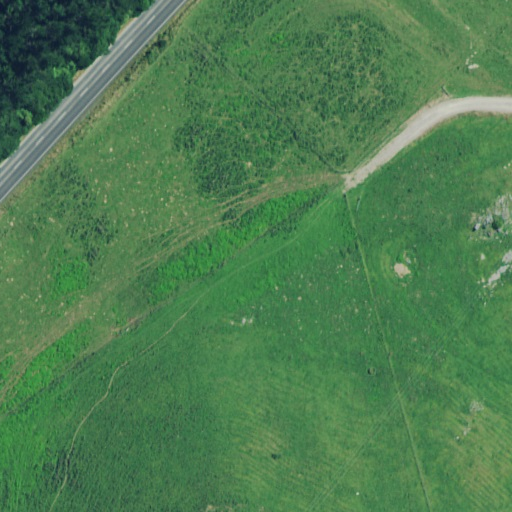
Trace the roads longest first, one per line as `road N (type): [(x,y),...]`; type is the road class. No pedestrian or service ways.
road 1 (unclassified): [(0,187),(172,0)]
road 2 (track): [(347,183),(433,112),(468,103),(511,106)]
